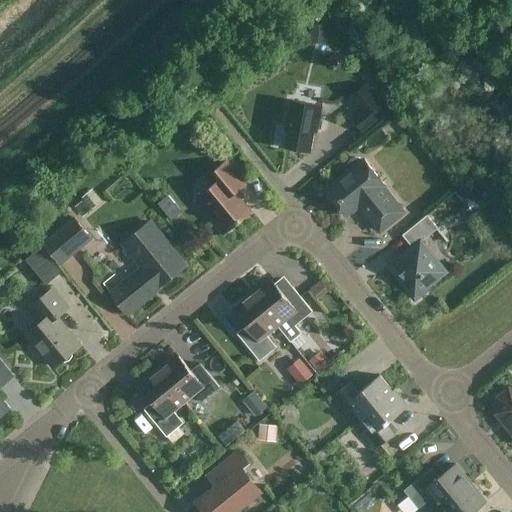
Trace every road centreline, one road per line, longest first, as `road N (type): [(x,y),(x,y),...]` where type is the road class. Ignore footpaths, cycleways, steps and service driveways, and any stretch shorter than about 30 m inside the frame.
road 1 (residential): [(79,400),(292,222)]
road 2 (residential): [(440,398),(292,222)]
road 3 (residential): [(169,511),(79,400)]
road 4 (residential): [(292,222),(213,115)]
